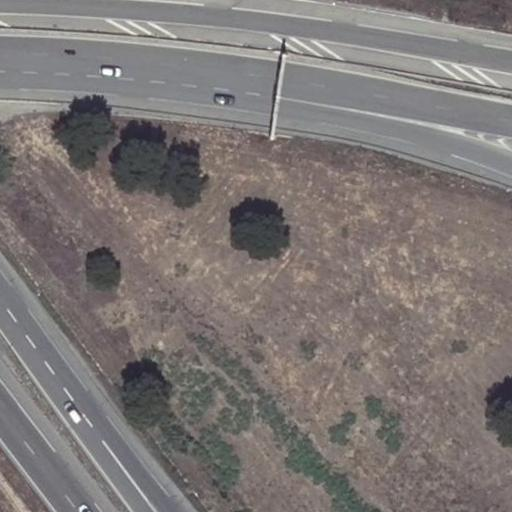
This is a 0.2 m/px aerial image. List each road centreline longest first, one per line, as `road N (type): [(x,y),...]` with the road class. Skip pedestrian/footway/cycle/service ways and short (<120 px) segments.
road 1 (trunk): [(0,78),(320,117),(511,165)]
road 2 (trunk): [(0,54),(252,76),(511,120)]
road 3 (trunk): [(511,64),(182,14),(0,5)]
road 4 (trunk): [(170,511),(0,292)]
road 5 (primary): [(150,511),(0,301)]
road 6 (motorway): [(88,511),(0,398)]
